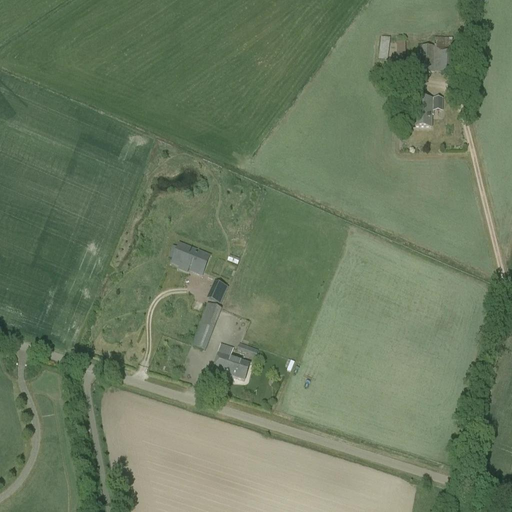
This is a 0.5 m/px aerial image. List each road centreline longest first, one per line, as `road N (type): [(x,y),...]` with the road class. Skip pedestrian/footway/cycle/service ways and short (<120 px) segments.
road 1 (unclassified): [(511,507),(0,342)]
road 2 (unknown): [(456,485),(508,320),(462,99)]
